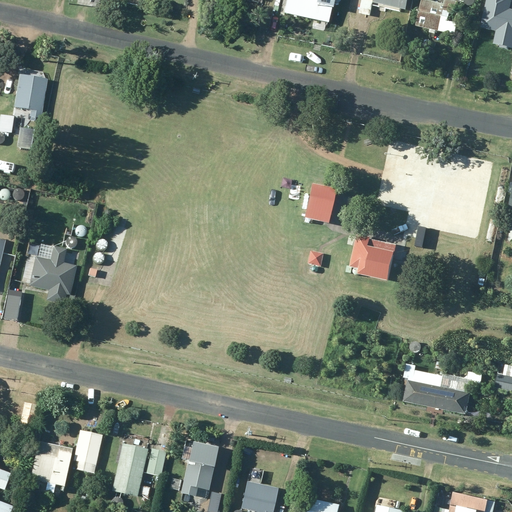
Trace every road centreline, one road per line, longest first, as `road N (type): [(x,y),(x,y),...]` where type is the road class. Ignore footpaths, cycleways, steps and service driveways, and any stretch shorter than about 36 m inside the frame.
road 1 (residential): [(0,9),(511,126)]
road 2 (tertiary): [(0,357),(511,466)]
